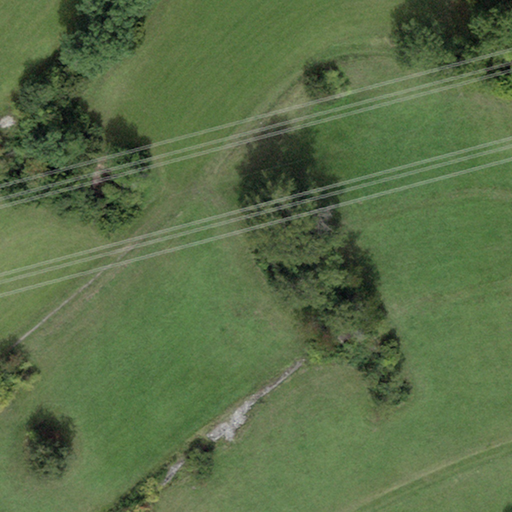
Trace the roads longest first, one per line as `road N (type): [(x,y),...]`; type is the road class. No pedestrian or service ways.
road 1 (track): [(511,104),(380,58),(339,62),(309,76),(169,225),(0,368)]
road 2 (track): [(369,511),(455,470),(511,455)]
